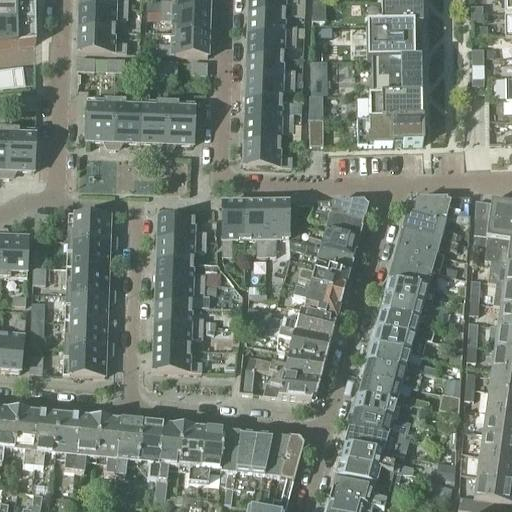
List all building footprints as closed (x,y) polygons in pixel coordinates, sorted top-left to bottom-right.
[(78,0),(78,12),(127,14),(127,12),(140,13),(141,5),(127,4),(116,3),(116,0),(78,0)] [(208,0),(171,0),(171,5),(160,5),(159,12),(159,15),(208,17),(208,0)] [(296,0),(247,0),(247,18),(285,19),(285,8),(296,9),(296,0)] [(511,0),(485,0),(486,61),(460,61),(461,148),(511,147),(511,0)] [(159,12),(160,5),(147,4),(146,12),(159,12)] [(0,26),(35,26),(34,5),(0,5),(0,26)] [(421,30),(421,10),(421,5),(381,5),(381,29),(413,29),(413,30),(421,30)] [(324,25),(325,6),(312,6),(311,25),(324,25)] [(78,12),(77,34),(114,35),(114,30),(115,30),(115,24),(127,24),(127,14),(78,12)] [(208,17),(159,15),(159,25),(171,26),(170,31),(171,31),(171,36),(208,38),(208,17)] [(247,18),(246,40),(295,42),(296,31),(284,31),(285,19),(247,18)] [(0,50),(35,46),(35,26),(0,26),(0,50)] [(371,65),(413,64),(413,30),(413,29),(381,29),(366,30),(366,65),(371,65)] [(317,32),(317,42),(331,42),(331,32),(317,32)] [(114,35),(77,34),(76,56),(125,58),(126,47),(114,47),(115,40),(114,40),(114,35)] [(208,38),(171,36),(171,42),(170,42),(170,49),(158,48),(158,59),(207,61),(208,38)] [(295,42),(246,40),(246,62),(283,63),(284,51),(295,52),(295,42)] [(483,61),(483,54),(471,54),(471,62),(483,61)] [(85,75),(85,62),(76,62),(76,75),(85,75)] [(93,75),(94,63),(85,62),(85,75),(93,75)] [(283,63),(246,62),(245,83),(294,85),(294,75),(283,75),(283,63)] [(106,76),(106,64),(106,63),(94,63),(93,75),(106,76)] [(115,76),(115,63),(106,63),(106,64),(106,76),(115,76)] [(123,77),(124,64),(124,63),(115,63),(115,76),(123,77)] [(420,99),(420,64),(413,64),(371,65),(371,99),(371,100),(420,99)] [(167,78),(168,65),(159,65),(159,78),(167,78)] [(176,79),(177,66),(177,65),(168,65),(167,78),(176,79)] [(197,79),(198,66),(189,66),(189,79),(197,79)] [(207,67),(198,66),(197,79),(206,79),(207,67)] [(309,68),(310,99),(326,98),(325,68),(309,68)] [(23,71),(0,73),(0,93),(26,91),(23,71)] [(245,83),(244,105),(282,107),(282,95),(293,95),(294,85),(245,83)] [(420,122),(420,99),(371,100),(371,99),(368,99),(368,123),(420,122)] [(26,113),(27,100),(18,100),(18,113),(26,113)] [(35,101),(27,100),(26,113),(35,114),(35,101)] [(139,147),(140,105),(86,103),(85,145),(109,146),(109,154),(115,154),(115,146),(139,147)] [(192,149),(194,107),(140,105),(139,147),(161,147),(161,155),(168,156),(169,148),(192,149)] [(282,107),(244,105),(243,127),(292,129),(293,118),(281,118),(282,107)] [(309,108),(308,123),(320,123),(321,108),(309,108)] [(368,123),(356,123),(356,149),(390,149),(391,148),(392,147),(393,147),(393,149),(400,149),(400,147),(401,147),(402,148),(403,149),(422,148),(422,122),(420,122),(368,123)] [(322,124),(308,125),(308,151),(323,151),(322,124)] [(292,129),(243,127),(243,149),(280,150),(281,138),(292,138),(292,129)] [(300,150),(300,129),(292,129),(292,138),(292,150),(299,150),(300,150)] [(33,175),(34,133),(0,132),(0,173),(2,174),(2,182),(9,182),(9,177),(9,174),(33,175)] [(280,150),(243,149),(242,171),(291,172),(291,162),(280,161),(280,150)] [(409,208),(406,220),(445,225),(455,228),(468,228),(470,202),(414,205),(409,208)] [(473,240),(474,240),(487,241),(483,265),(504,268),(506,268),(511,268),(511,206),(490,204),(490,208),(475,206),(473,240)] [(316,215),(362,227),(367,210),(362,205),(288,208),(289,217),(311,216),(316,216),(316,215)] [(288,239),(288,227),(289,217),(288,208),(286,209),(265,209),(266,261),(287,261),(288,253),(288,245),(288,239)] [(243,245),(243,209),(220,209),(220,246),(221,261),(232,261),(231,246),(243,245)] [(265,209),(243,209),(243,245),(255,245),(256,261),(266,261),(265,209)] [(316,216),(311,216),(308,224),(318,227),(319,225),(326,227),(324,235),(357,244),(362,227),(316,215),(316,216)] [(47,227),(47,219),(34,218),(34,227),(47,227)] [(117,251),(117,245),(109,244),(109,237),(109,221),(73,219),(72,219),(68,219),(66,272),(108,274),(108,258),(108,251),(117,251)] [(443,234),(445,225),(406,220),(401,237),(440,242),(453,246),(454,246),(456,238),(443,234)] [(193,236),(194,225),(194,223),(157,222),(156,244),(205,246),(206,236),(193,236)] [(46,236),(47,227),(34,227),(34,235),(46,236)] [(0,282),(25,283),(27,242),(11,241),(3,241),(3,233),(0,232),(0,282)] [(309,241),(307,249),(353,261),(357,244),(324,235),(321,244),(309,241)] [(456,257),(459,248),(454,246),(453,246),(440,242),(401,237),(397,253),(436,259),(439,251),(456,257)] [(288,239),(288,245),(296,247),(298,241),(288,239)] [(485,250),(486,242),(475,241),(474,249),(485,250)] [(205,246),(156,244),(156,266),(193,267),(193,256),(205,257),(205,254),(205,247),(205,246)] [(304,257),(307,249),(296,247),(288,245),(288,253),(304,257)] [(353,261),(307,249),(304,257),(317,261),(315,270),(348,279),(353,261)] [(442,260),(436,259),(397,253),(392,270),(431,275),(438,277),(442,260)] [(46,255),(33,254),(33,263),(46,263),(46,255)] [(45,272),(46,263),(33,263),(32,272),(45,272)] [(193,267),(156,266),(155,288),(204,290),(204,279),(193,279),(193,267)] [(511,290),(511,268),(506,268),(504,268),(501,289),(511,290)] [(348,279),(315,270),(312,279),(299,276),(297,286),(305,288),(304,291),(342,302),(348,279)] [(392,270),(388,286),(427,292),(434,294),(438,277),(431,275),(392,270)] [(45,281),(45,272),(32,272),(32,280),(45,281)] [(115,303),(115,298),(107,297),(107,290),(108,274),(66,272),(64,326),(106,327),(106,312),(107,304),(110,304),(110,303),(115,303)] [(457,275),(447,272),(445,280),(456,282),(457,275)] [(292,279),(286,278),(284,285),(290,287),(292,279)] [(204,279),(204,290),(223,290),(223,280),(204,279)] [(45,289),(45,281),(32,280),(32,289),(45,289)] [(388,286),(383,302),(422,308),(432,310),(434,294),(427,292),(388,286)] [(155,288),(154,310),(192,311),(192,300),(204,300),(204,290),(155,288)] [(464,302),(465,290),(458,289),(456,300),(464,302)] [(511,290),(501,289),(498,310),(511,312),(511,290)] [(204,290),(204,299),(215,300),(215,290),(204,290)] [(342,302),(304,291),(303,295),(295,293),(292,303),(305,306),(302,315),(302,316),(336,325),(342,302)] [(470,294),(469,307),(478,308),(479,295),(470,294)] [(422,308),(383,302),(379,319),(418,324),(419,325),(421,317),(433,320),(433,321),(445,325),(448,315),(432,310),(422,308)] [(464,307),(457,305),(455,318),(463,319),(464,307)] [(44,308),(31,307),(31,316),(44,316),(44,308)] [(478,308),(469,307),(468,320),(478,320),(478,308)] [(154,310),(154,332),(203,333),(203,323),(191,323),(192,311),(154,310)] [(511,312),(498,310),(496,332),(511,334),(511,312)] [(247,312),(246,325),(280,333),(294,337),(330,346),(336,325),(302,316),(302,315),(300,315),(299,317),(296,328),(285,325),(271,321),(272,319),(247,312)] [(296,328),(299,317),(288,314),(285,325),(296,328)] [(44,325),(44,316),(31,316),(31,325),(44,325)] [(416,332),(419,325),(379,319),(374,335),(413,341),(425,344),(432,346),(434,337),(416,332)] [(1,337),(0,350),(0,374),(20,377),(24,324),(14,323),(13,338),(1,337)] [(43,334),(44,325),(31,325),(30,333),(43,334)] [(280,333),(246,325),(245,334),(266,339),(287,345),(284,358),(288,358),(325,366),(330,346),(294,337),(280,333)] [(104,364),(105,357),(113,357),(113,351),(105,350),(105,343),(106,327),(64,326),(62,379),(69,380),(104,381),(104,374),(104,364)] [(154,332),(153,354),(190,355),(191,343),(202,344),(203,333),(154,332)] [(511,334),(496,332),(493,353),(511,355),(511,334)] [(43,342),(43,334),(30,333),(30,342),(43,342)] [(409,358),(421,361),(425,344),(413,341),(374,335),(370,352),(409,358)] [(467,351),(476,351),(477,338),(468,337),(467,351)] [(475,367),(476,351),(467,351),(466,366),(475,367)] [(409,358),(370,352),(365,368),(404,374),(422,378),(436,381),(438,374),(419,369),(407,366),(409,358)] [(460,365),(461,353),(453,352),(451,362),(460,365)] [(511,355),(493,353),(490,375),(511,377),(511,355)] [(190,355),(153,354),(152,375),(201,377),(201,367),(190,366),(190,355)] [(319,386),(325,366),(288,358),(284,358),(281,369),(271,366),(256,363),(243,360),(241,373),(254,374),(268,376),(268,377),(272,378),(319,386)] [(42,361),(29,361),(29,369),(42,370),(42,361)] [(417,394),(422,378),(404,374),(365,368),(361,384),(400,390),(411,393),(417,394)] [(41,378),(42,370),(29,369),(29,378),(41,378)] [(251,399),(254,374),(241,373),(238,398),(250,399),(251,399)] [(511,399),(511,377),(490,375),(487,396),(511,399)] [(319,386),(272,378),(269,389),(265,388),(262,400),(310,406),(315,402),(319,386)] [(464,394),(474,394),(475,379),(465,378),(464,394)] [(400,390),(361,384),(356,401),(395,407),(409,410),(421,412),(428,414),(429,407),(409,401),(411,393),(400,390)] [(473,406),(474,394),(464,394),(464,405),(473,406)] [(511,421),(511,399),(487,396),(484,417),(511,421)] [(418,422),(421,412),(409,410),(395,407),(356,401),(352,417),(391,423),(392,423),(394,415),(418,422)] [(459,407),(458,407),(449,406),(448,417),(458,418),(459,407)] [(0,414),(0,469),(1,470),(3,456),(13,457),(17,417),(0,414)] [(37,419),(17,417),(13,457),(24,458),(22,472),(32,473),(37,419)] [(390,430),(392,423),(391,423),(352,417),(347,434),(386,439),(400,443),(402,443),(409,444),(412,435),(390,430)] [(511,443),(511,421),(484,417),(481,439),(511,443)] [(458,427),(458,418),(448,418),(448,427),(458,427)] [(58,421),(37,419),(32,473),(42,474),(43,468),(53,469),(54,465),(58,421)] [(73,477),(79,423),(58,421),(54,465),(64,466),(63,476),(73,477)] [(95,470),(99,425),(79,423),(73,477),(83,478),(84,469),(95,470)] [(115,481),(120,427),(99,425),(95,470),(106,471),(105,481),(115,481)] [(120,427),(115,481),(125,482),(126,472),(136,473),(141,429),(120,427)] [(156,486),(161,431),(141,429),(136,473),(147,475),(146,485),(155,486),(156,486)] [(182,433),(161,431),(156,486),(155,486),(154,499),(154,502),(155,503),(155,510),(164,509),(175,509),(176,501),(170,501),(169,503),(165,503),(167,487),(168,477),(178,478),(182,433)] [(185,433),(182,433),(178,478),(188,479),(187,488),(197,490),(197,489),(202,434),(185,433)] [(220,478),(224,436),(202,434),(197,489),(208,490),(208,489),(219,490),(220,478)] [(407,454),(409,444),(402,443),(400,443),(386,439),(347,434),(343,450),(382,456),(396,460),(398,451),(407,454)] [(456,453),(456,436),(447,435),(445,451),(456,453)] [(230,510),(231,499),(239,438),(224,436),(220,478),(219,490),(225,491),(223,509),(230,510)] [(231,499),(230,510),(239,511),(240,496),(246,497),(255,439),(239,438),(231,499)] [(272,441),(255,439),(246,497),(253,497),(252,502),(259,503),(264,481),(272,441)] [(511,464),(511,443),(481,439),(478,460),(511,464)] [(278,484),(288,442),(272,441),(264,481),(259,503),(257,511),(271,511),(273,504),(274,502),(268,501),(271,483),(278,484)] [(300,444),(288,442),(278,484),(285,486),(280,503),(288,505),(303,448),(300,444)] [(394,468),(396,460),(382,456),(343,450),(339,467),(378,473),(401,478),(404,479),(412,479),(413,472),(394,468)] [(511,486),(511,464),(478,460),(475,482),(511,486)] [(399,487),(401,478),(378,473),(339,467),(334,483),(374,490),(377,481),(399,487)] [(437,467),(435,483),(454,485),(456,469),(455,469),(437,467)] [(511,509),(511,499),(511,486),(475,482),(472,503),(476,504),(487,505),(498,507),(507,509),(511,509)] [(375,511),(386,511),(391,493),(374,490),(334,483),(328,504),(368,510),(373,511),(375,511)] [(452,492),(432,488),(429,501),(449,505),(452,492)] [(154,502),(154,499),(146,501),(147,511),(155,510),(155,503),(154,502)] [(39,511),(41,501),(32,500),(31,510),(39,511)] [(181,508),(187,508),(198,510),(198,503),(182,501),(181,508)] [(466,511),(467,502),(459,501),(457,511),(466,511)] [(249,511),(257,511),(259,503),(252,502),(251,502),(249,511)] [(467,502),(466,511),(474,511),(476,504),(472,503),(467,502)]
